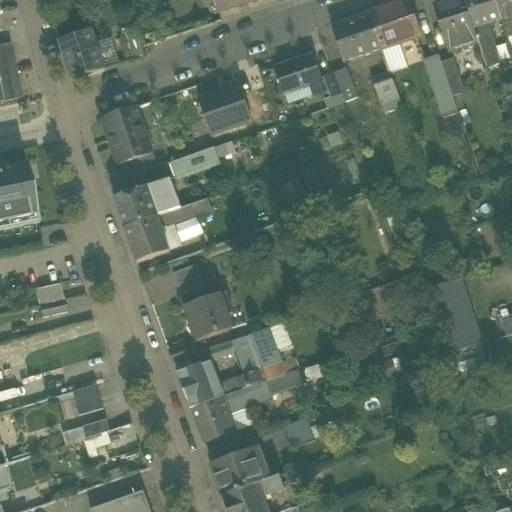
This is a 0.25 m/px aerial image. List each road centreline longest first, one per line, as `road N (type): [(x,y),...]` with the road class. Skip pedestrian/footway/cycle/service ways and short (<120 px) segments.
road 1 (residential): [(68,125),(204,511)]
road 2 (residential): [(68,125),(236,46),(374,0)]
road 3 (residential): [(35,0),(68,125)]
